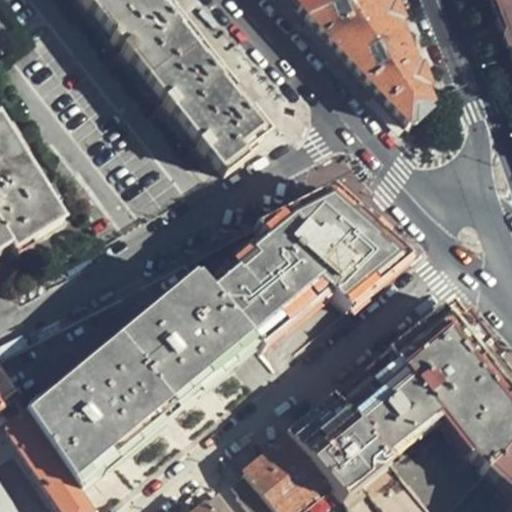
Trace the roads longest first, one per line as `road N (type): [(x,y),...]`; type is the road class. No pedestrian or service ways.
road 1 (residential): [(459,251),(152,511)]
road 2 (residential): [(341,127),(318,150),(0,333)]
road 3 (unknown): [(209,213),(46,0)]
road 4 (unknown): [(147,249),(10,77)]
road 5 (primary): [(511,170),(436,0)]
road 6 (tertiary): [(341,127),(459,251)]
road 7 (tertiary): [(235,0),(341,127)]
